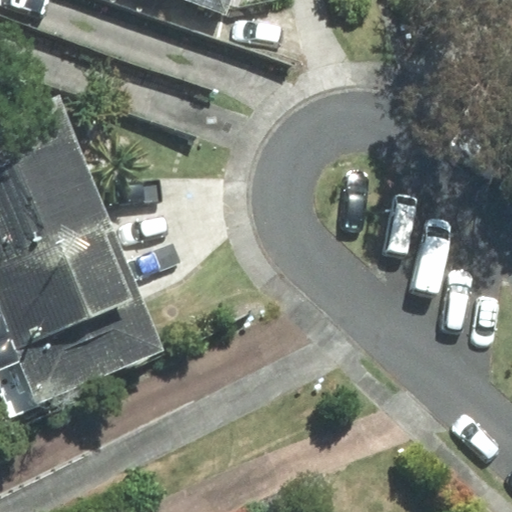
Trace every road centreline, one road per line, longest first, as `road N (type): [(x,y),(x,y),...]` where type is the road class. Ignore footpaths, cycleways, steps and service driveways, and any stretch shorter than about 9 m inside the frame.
road 1 (residential): [(373,118),(320,130),(299,156),(294,180),(303,228),(336,282),(511,434)]
road 2 (residential): [(511,213),(423,126),(373,118)]
